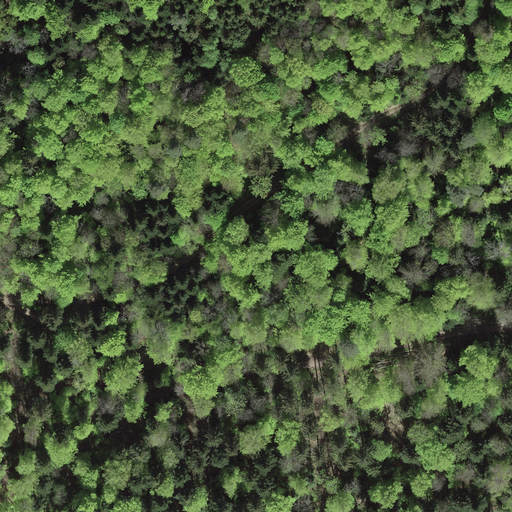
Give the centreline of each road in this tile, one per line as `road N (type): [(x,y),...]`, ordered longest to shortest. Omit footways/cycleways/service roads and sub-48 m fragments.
road 1 (track): [(1,296),(112,298),(203,245),(364,121),(446,77),(492,0)]
road 2 (track): [(511,324),(308,364),(187,368),(73,337),(0,294)]
